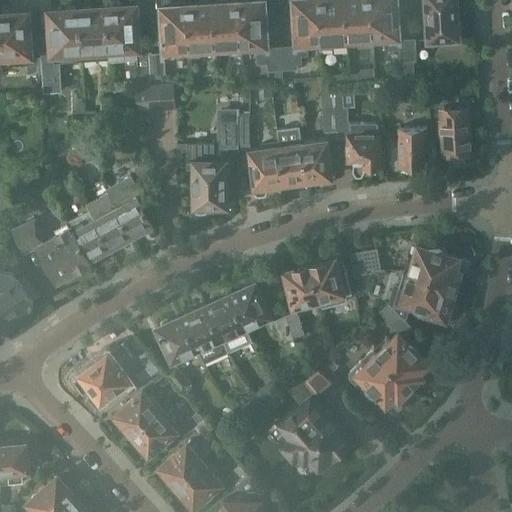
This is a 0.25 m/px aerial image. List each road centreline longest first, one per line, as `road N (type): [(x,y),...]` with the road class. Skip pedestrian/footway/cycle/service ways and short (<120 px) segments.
road 1 (residential): [(17,367),(172,270),(261,236),(373,208),(508,208)]
road 2 (residential): [(470,420),(508,208)]
road 3 (residential): [(147,511),(17,367)]
road 4 (residential): [(510,177),(498,0)]
road 5 (residential): [(359,511),(451,427),(470,420)]
